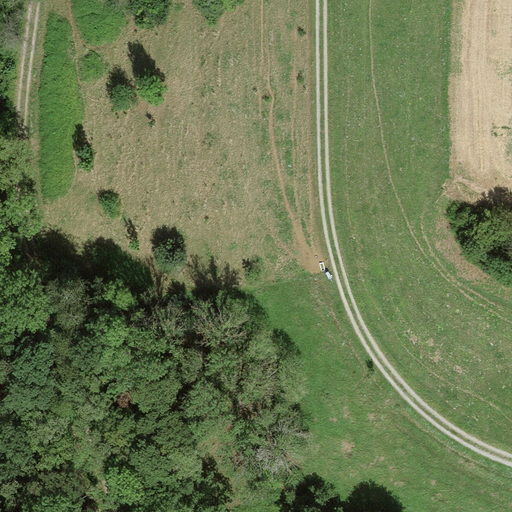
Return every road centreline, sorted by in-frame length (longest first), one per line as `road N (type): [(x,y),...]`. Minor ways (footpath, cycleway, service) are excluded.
road 1 (track): [(511,462),(443,431),(394,384),(339,288),(316,211),(320,0)]
road 2 (track): [(118,511),(40,305),(20,210),(16,154),(28,0)]
